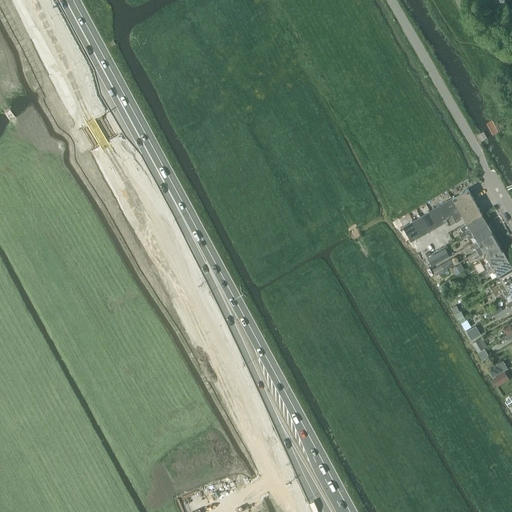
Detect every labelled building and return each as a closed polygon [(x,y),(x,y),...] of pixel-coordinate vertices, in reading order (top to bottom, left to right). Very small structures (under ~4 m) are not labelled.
[(458,211),(475,201),(468,189),(429,211),(439,228),(443,225),(442,223),(447,221),(446,219),(453,215),(455,219),(461,215),(458,211)] [(482,213),(475,201),(458,211),(461,215),(463,219),(465,218),(467,222),(482,213)] [(439,228),(429,211),(402,226),(411,241),(424,234),(427,239),(445,228),(443,225),(439,228)] [(482,213),(467,222),(460,226),(463,231),(460,233),(462,237),(468,234),(487,222),(482,213)] [(492,231),(487,222),(468,234),(470,238),(475,235),(477,239),(492,231)] [(492,231),(477,239),(473,242),(476,247),(473,249),(475,252),(497,240),(492,231)] [(484,259),(487,257),(502,248),(497,240),(475,252),(468,256),(471,260),(481,254),(484,259)] [(449,254),(445,247),(428,257),(432,264),(449,254)] [(488,268),(507,257),(502,248),(487,257),(490,262),(486,265),(488,268)] [(511,265),(507,257),(488,268),(480,272),(483,277),(490,273),(493,277),(511,266),(511,265)] [(436,275),(440,273),(450,267),(447,261),(433,269),(436,275)] [(452,268),(456,275),(465,270),(461,263),(452,268)] [(493,292),(511,281),(511,269),(501,276),(504,281),(491,288),(493,292)] [(445,291),(454,286),(450,279),(441,284),(442,284),(445,290),(445,291)] [(511,292),(511,281),(493,292),(496,296),(504,292),(507,296),(511,293),(511,292)] [(511,304),(511,305),(503,310),(495,314),(497,318),(511,309),(511,304)] [(486,319),(495,314),(503,310),(500,305),(484,315),(486,319)] [(466,318),(461,309),(460,310),(455,313),(460,322),(466,318)] [(471,325),(467,318),(461,322),(465,329),(465,328),(471,325)] [(471,340),(480,335),(476,327),(467,332),(471,340)] [(487,346),(482,337),(473,343),(478,352),(487,346)] [(498,363),(489,369),(492,374),(493,376),(502,371),(498,363)] [(510,379),(505,371),(494,377),(499,385),(510,379)]
